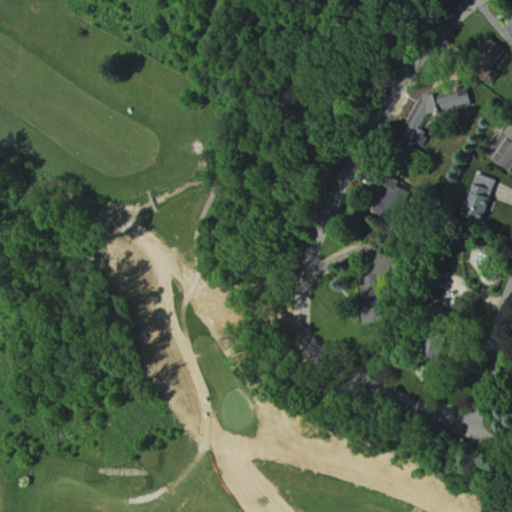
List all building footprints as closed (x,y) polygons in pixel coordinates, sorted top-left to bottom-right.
[(448,112),(476,105),(473,92),(444,98),(448,112)] [(511,135),(511,138),(511,144),(502,162),(511,168),(511,135)] [(417,194),(383,175),(376,186),(393,196),(385,210),(402,220),(417,194)] [(491,223),(502,181),(483,176),(472,218),(491,223)] [(390,256),(373,257),(374,277),(362,278),(364,301),(393,298),(390,256)] [(457,339),(440,337),(436,359),(454,362),(457,339)]
